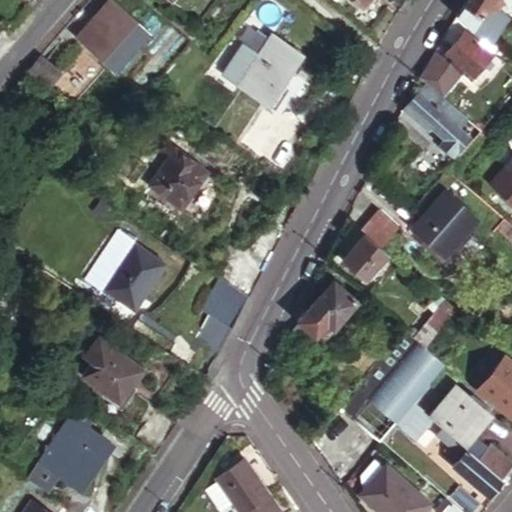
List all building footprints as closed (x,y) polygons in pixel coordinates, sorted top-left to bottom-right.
[(114,0),(109,0),(78,37),(103,58),(137,19),(114,0)] [(387,0),(399,8),(404,0),(387,0)] [(465,0),(460,9),(457,15),(481,36),(489,42),(506,19),(493,10),(498,0),(465,0)] [(457,15),(441,40),(448,45),(441,53),(444,56),(461,72),(466,67),(473,73),(490,54),(476,41),(481,36),(457,15)] [(257,54),(238,83),(268,103),(301,54),(271,34),(257,54)] [(224,73),(238,83),(257,54),(242,44),(224,73)] [(39,55),(28,69),(46,82),(51,85),(63,71),(39,55)] [(432,55),(428,60),(418,77),(429,86),(441,95),(461,72),(444,56),(441,61),(432,55)] [(441,95),(429,86),(411,106),(430,124),(444,137),(440,142),(453,153),(468,136),(446,115),(454,106),(441,95)] [(426,127),(430,124),(411,106),(408,110),(426,127)] [(175,147),(151,183),(182,204),(206,168),(175,147)] [(511,161),(492,182),(511,201),(511,161)] [(445,187),(411,226),(444,254),(477,215),(445,187)] [(398,225),(379,208),(360,229),(364,232),(340,259),(362,279),(386,252),(380,247),(398,225)] [(511,225),(504,218),(496,227),(511,241),(511,225)] [(228,283),(248,298),(278,240),(281,235),(266,225),(244,253),(232,245),(213,273),(228,283)] [(164,260),(134,241),(104,287),(134,306),(164,260)] [(213,273),(210,271),(194,304),(208,313),(232,326),(248,298),(228,283),(213,273)] [(298,315),(300,317),(323,337),(360,298),(333,276),(298,315)] [(455,309),(444,300),(416,334),(427,344),(455,309)] [(92,320),(71,307),(64,318),(84,333),(92,320)] [(225,339),(232,326),(208,313),(201,326),(225,339)] [(290,326),(288,333),(309,352),(323,337),(300,317),(290,326)] [(407,329),(401,323),(396,328),(402,334),(407,329)] [(194,338),(218,352),(225,339),(201,326),(194,338)] [(412,399),(444,361),(425,345),(407,329),(402,334),(341,405),(380,437),(412,399)] [(95,354),(106,338),(98,332),(87,349),(95,354)] [(143,364),(106,338),(95,354),(80,374),(118,400),(143,364)] [(481,390),(511,416),(511,363),(508,359),(481,390)] [(429,414),(443,426),(463,444),(472,433),(489,413),(455,384),(429,414)] [(154,452),(177,419),(154,408),(134,438),(154,452)] [(108,439),(71,412),(39,457),(75,483),(108,439)] [(413,414),(402,425),(416,437),(426,426),(413,414)] [(460,455),(467,448),(463,444),(443,426),(437,433),(460,455)] [(463,444),(467,448),(478,458),(488,446),(472,433),(463,444)] [(501,478),(507,483),(511,477),(511,463),(490,444),(488,446),(478,458),(501,478)] [(487,495),(501,478),(478,458),(467,448),(460,455),(452,464),(487,495)] [(239,511),(241,511),(270,495),(244,457),(215,477),(239,511)] [(358,483),(363,488),(382,466),(372,458),(357,474),(358,483)] [(382,466),(363,488),(359,492),(381,511),(417,511),(427,501),(384,463),(382,466)] [(70,483),(56,503),(68,511),(80,511),(91,497),(70,483)] [(464,486),(452,500),(466,511),(473,511),(482,501),(464,486)] [(281,511),(270,495),(241,511),(281,511)] [(450,500),(446,496),(440,502),(444,506),(450,500)] [(51,511),(34,499),(24,511),(51,511)] [(462,511),(450,500),(444,506),(439,511),(462,511)]
